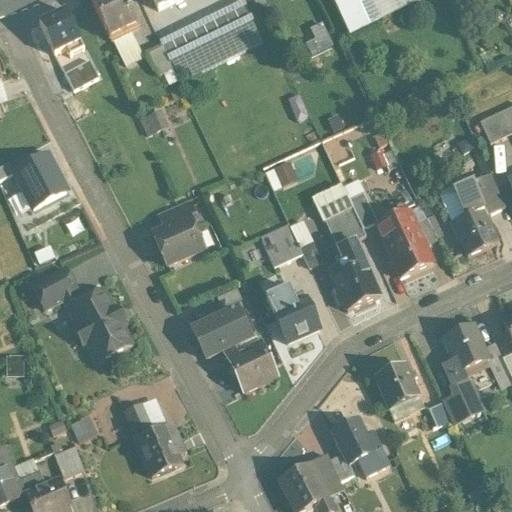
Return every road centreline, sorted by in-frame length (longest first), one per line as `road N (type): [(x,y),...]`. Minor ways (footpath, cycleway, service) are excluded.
road 1 (residential): [(245,489),(2,19)]
road 2 (residential): [(511,284),(344,359),(245,489)]
